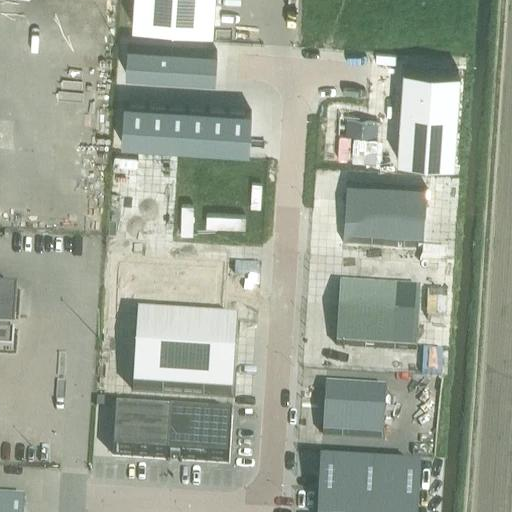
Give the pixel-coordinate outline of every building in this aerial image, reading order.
[(133,0),(132,25),(212,30),(213,0),(133,0)] [(125,72),(215,78),(217,50),(127,44),(125,72)] [(403,66),(397,160),(453,163),(459,70),(403,66)] [(123,102),(121,142),(249,150),(251,110),(123,102)] [(339,118),(336,160),(377,162),(379,121),(339,118)] [(346,182),(342,243),(423,248),(427,187),(346,182)] [(116,256),(112,315),(137,317),(133,391),(233,397),(237,323),(218,322),(222,263),(116,256)] [(340,286),(336,346),(416,351),(420,291),(340,286)] [(0,350),(13,351),(17,291),(0,290),(0,350)] [(325,386),(322,435),(383,439),(386,390),(325,386)] [(116,410),(113,456),(167,459),(228,463),(231,417),(170,413),(116,410)] [(320,467),(317,511),(417,511),(420,474),(320,467)] [(0,511),(23,511),(24,499),(5,497),(0,496),(0,511)]
